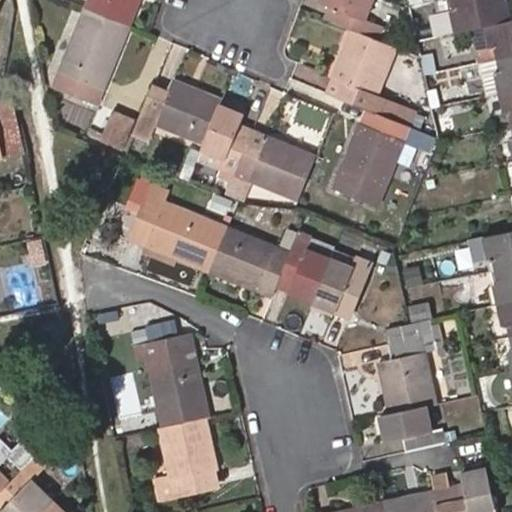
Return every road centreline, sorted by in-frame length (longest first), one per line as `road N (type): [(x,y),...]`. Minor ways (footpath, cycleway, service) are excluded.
road 1 (track): [(21,0),(106,511)]
road 2 (residential): [(284,511),(279,487),(295,406),(239,327),(127,282),(99,285)]
